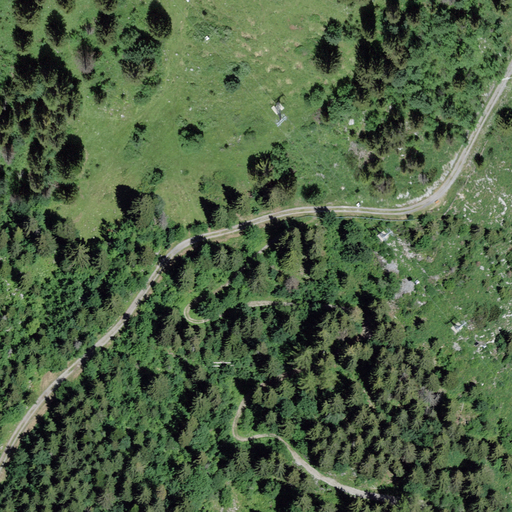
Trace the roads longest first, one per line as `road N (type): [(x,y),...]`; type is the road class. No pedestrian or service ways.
road 1 (track): [(0,476),(26,419),(112,332),(173,251),(192,239),(317,208)]
road 2 (track): [(317,208),(402,211),(427,203),(451,183),(511,70)]
